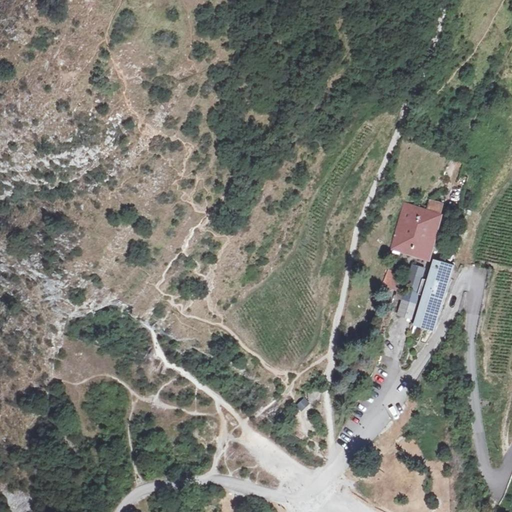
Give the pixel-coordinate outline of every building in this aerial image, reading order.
[(463,184),(457,183),(452,205),(459,207),(463,191),(461,191),(463,184)] [(429,200),(426,210),(441,214),(444,204),(429,200)] [(441,214),(426,210),(404,203),(390,248),(428,260),(442,215),(441,214)] [(435,261),(417,320),(435,325),(454,261),(439,257),(437,262),(435,261)] [(400,273),(389,268),(382,284),(394,289),(400,273)] [(323,387),(311,390),(313,402),(318,400),(320,399),(321,397),(322,395),(323,393),(323,391),(323,387)] [(313,403),(307,397),(300,404),(306,411),(313,403)]
